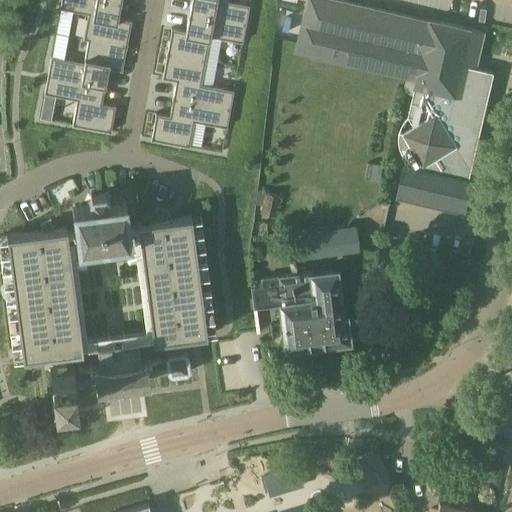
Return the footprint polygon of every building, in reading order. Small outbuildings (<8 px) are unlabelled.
[(116,17),(118,0),(61,0),(60,7),(91,13),(87,37),(125,44),(129,21),(130,19),(128,19),(116,17)] [(226,0),(192,0),(190,12),(245,23),(249,4),(226,0)] [(306,0),(296,50),(416,79),(408,113),(415,125),(407,131),(400,129),(400,140),(401,146),(405,154),(413,163),(420,167),(429,168),(440,167),(447,164),(460,184),(465,185),(469,181),(495,71),(477,66),(485,32),(348,0),(306,0)] [(242,41),(245,23),(190,12),(186,30),(174,28),(172,27),(172,29),(168,52),(206,59),(211,35),(242,41)] [(121,67),(125,44),(87,37),(82,61),(51,55),(47,74),(103,84),(106,66),(119,69),(121,69),(121,67)] [(174,97),(230,108),(233,89),(202,83),(206,59),(168,52),(164,75),(163,75),(163,77),(165,78),(165,77),(177,79),(174,97)] [(103,84),(47,74),(44,92),(76,98),(71,123),(107,130),(109,131),(110,129),(109,129),(113,106),(114,107),(114,104),(112,104),(100,102),(103,84)] [(226,126),(230,108),(174,97),(171,115),(159,113),(157,112),(156,114),(157,114),(152,137),(152,139),(154,139),(190,145),(195,120),(226,126)] [(365,178),(381,181),(384,165),(368,163),(368,162),(365,178)] [(260,211),(276,215),(280,194),(265,190),(260,211)] [(82,206),(72,207),(74,217),(75,217),(77,232),(75,233),(77,249),(131,242),(129,226),(128,226),(125,204),(126,204),(125,200),(115,201),(115,202),(111,203),(110,200),(110,199),(105,193),(104,192),(101,192),(93,193),(91,194),(87,203),(87,206),(82,206)] [(157,219),(171,217),(170,210),(155,204),(157,219)] [(141,221),(137,221),(152,335),(153,340),(156,339),(157,339),(202,333),(206,333),(206,332),(191,214),(187,215),(181,216),(171,217),(157,219),(141,221)] [(41,230),(52,228),(50,216),(40,222),(41,230)] [(291,233),(295,258),(359,250),(356,224),(291,233)] [(10,233),(6,234),(22,356),(22,357),(26,356),(53,352),(81,348),(65,226),(62,226),(62,227),(52,228),(41,230),(31,231),(10,234),(10,233)] [(286,343),(315,339),(318,343),(329,342),(331,337),(345,336),(342,316),(340,316),(334,269),(314,272),(313,269),(278,274),(278,276),(251,280),(254,306),(281,303),(286,343)] [(65,359),(55,361),(56,366),(49,367),(53,391),(76,388),(76,383),(95,380),(96,383),(103,382),(141,377),(148,376),(147,373),(167,371),(172,374),(186,372),(189,368),(187,353),(182,351),(167,353),(165,357),(161,357),(160,356),(146,358),(146,357),(139,357),(139,355),(136,339),(137,339),(136,335),(132,336),(100,341),(100,340),(95,341),(96,345),(99,361),(98,361),(98,363),(99,363),(98,363),(98,364),(97,364),(92,364),(93,366),(79,368),(79,369),(74,369),(73,364),(66,365),(65,359)] [(262,472),(266,492),(299,485),(295,465),(262,472)] [(474,511),(475,510),(440,500),(438,508),(433,506),(431,511),(474,511)] [(150,511),(148,503),(118,511),(150,511)]
